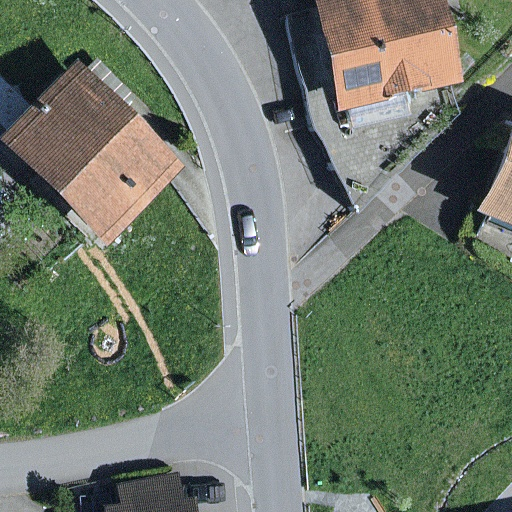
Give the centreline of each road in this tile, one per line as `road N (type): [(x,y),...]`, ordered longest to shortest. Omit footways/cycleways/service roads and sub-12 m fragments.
road 1 (residential): [(271,414),(246,158),(215,68),(158,0)]
road 2 (residential): [(271,414),(0,472)]
